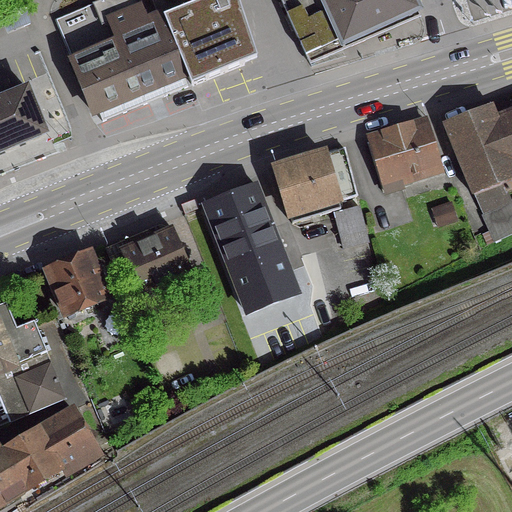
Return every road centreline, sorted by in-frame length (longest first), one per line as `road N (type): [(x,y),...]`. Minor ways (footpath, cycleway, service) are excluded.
road 1 (tertiary): [(0,233),(259,130),(511,52)]
road 2 (primary): [(511,380),(264,511)]
